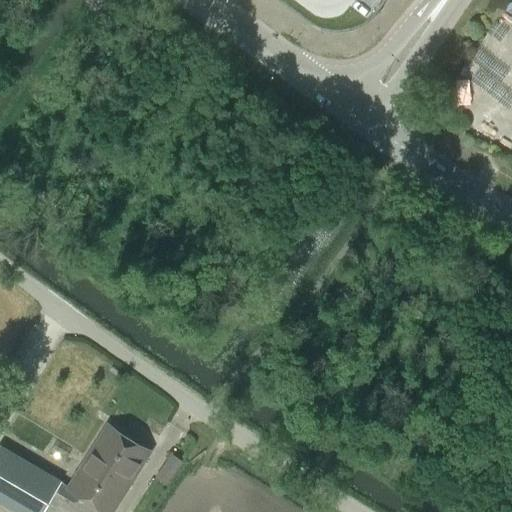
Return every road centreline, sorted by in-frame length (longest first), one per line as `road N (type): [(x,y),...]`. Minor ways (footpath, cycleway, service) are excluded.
road 1 (unclassified): [(373,511),(213,416),(0,261)]
road 2 (unclassified): [(345,105),(201,0)]
road 3 (unclassified): [(511,216),(373,126)]
road 4 (unclassified): [(373,126),(446,0)]
road 5 (unclassified): [(440,0),(345,105)]
road 6 (track): [(66,309),(0,414)]
